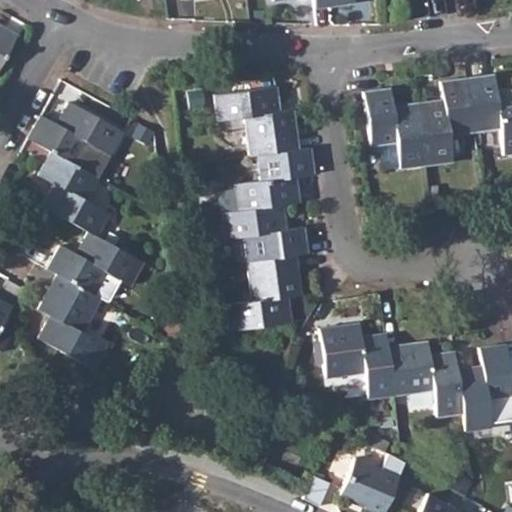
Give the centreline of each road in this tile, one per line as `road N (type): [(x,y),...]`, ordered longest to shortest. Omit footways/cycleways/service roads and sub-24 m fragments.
road 1 (residential): [(320,53),(350,257),(368,269),(429,265),(467,243)]
road 2 (residential): [(23,511),(40,465),(121,453),(212,465),(307,511)]
road 3 (residential): [(63,22),(124,47),(320,53)]
road 4 (residential): [(320,53),(511,29)]
road 5 (residential): [(63,22),(0,139)]
